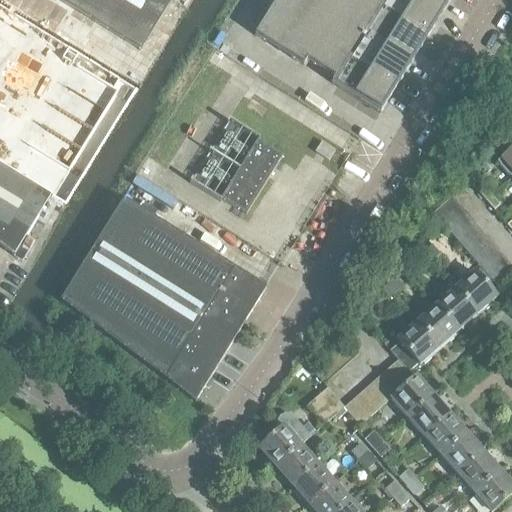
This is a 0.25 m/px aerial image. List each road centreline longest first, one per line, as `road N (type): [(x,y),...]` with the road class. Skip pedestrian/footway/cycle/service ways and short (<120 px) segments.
road 1 (unclassified): [(180,472),(214,451),(488,0)]
road 2 (unclassified): [(180,472),(143,471),(0,365)]
